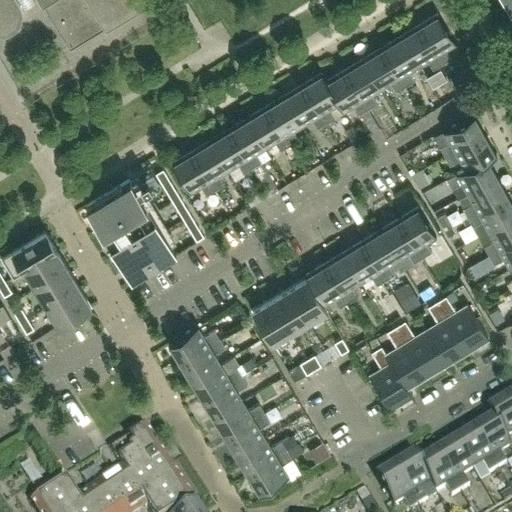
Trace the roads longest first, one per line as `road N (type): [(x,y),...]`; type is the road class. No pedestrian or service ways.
road 1 (residential): [(511,117),(496,84),(356,168),(341,196),(51,373)]
road 2 (residential): [(511,362),(383,437),(357,428),(321,370)]
road 3 (residential): [(23,389),(54,445),(84,427),(51,373)]
